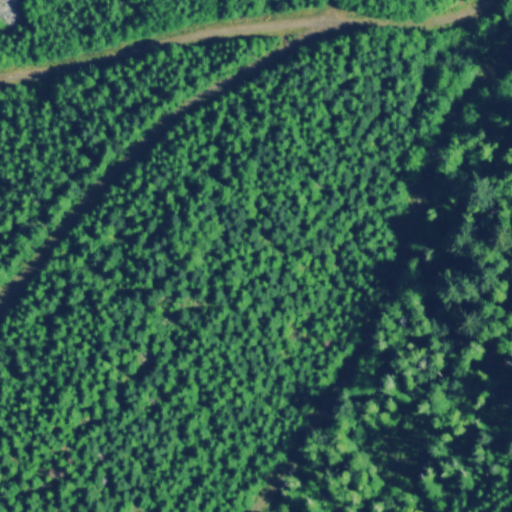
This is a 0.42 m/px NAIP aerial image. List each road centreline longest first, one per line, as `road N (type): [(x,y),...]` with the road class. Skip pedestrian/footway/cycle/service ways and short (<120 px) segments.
road 1 (track): [(246,511),(293,456),(379,313),(433,141),(511,34)]
road 2 (track): [(489,0),(459,18),(252,27),(0,78)]
road 3 (track): [(345,23),(169,117),(128,154),(0,309)]
